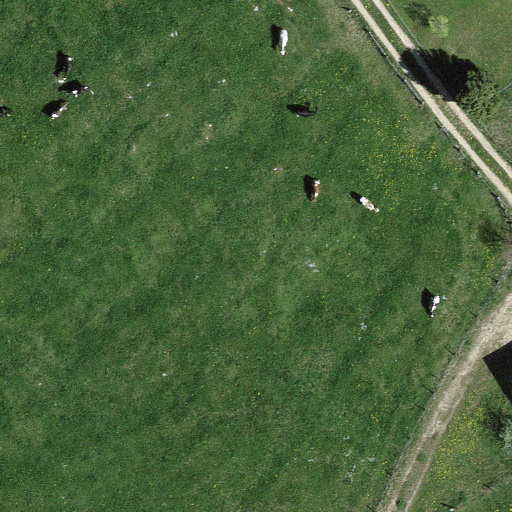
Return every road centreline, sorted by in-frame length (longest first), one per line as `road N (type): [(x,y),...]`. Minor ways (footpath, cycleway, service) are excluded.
road 1 (track): [(511,279),(395,511)]
road 2 (track): [(511,202),(352,0)]
